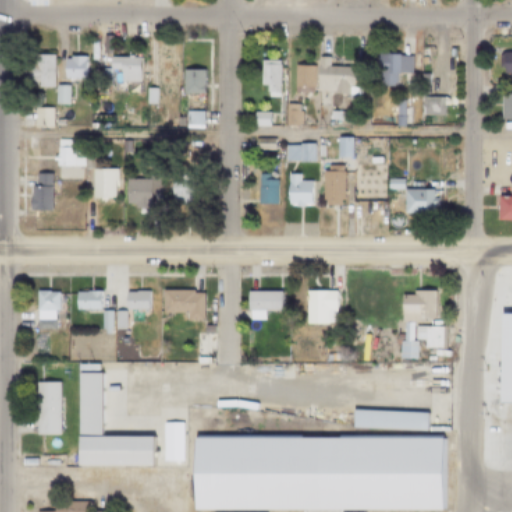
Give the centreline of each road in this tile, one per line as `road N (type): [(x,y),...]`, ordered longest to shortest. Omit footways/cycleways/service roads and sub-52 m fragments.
road 1 (residential): [(511,20),(2,19)]
road 2 (tertiary): [(0,250),(466,250)]
road 3 (residential): [(223,358),(224,0)]
road 4 (residential): [(462,511),(466,250)]
road 5 (residential): [(0,250),(2,0)]
road 6 (tertiary): [(466,250),(467,0)]
